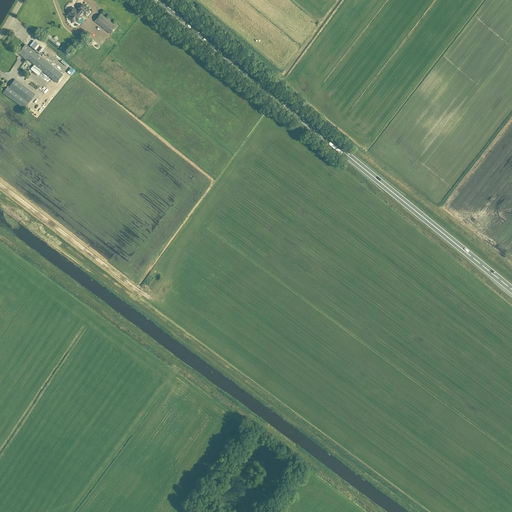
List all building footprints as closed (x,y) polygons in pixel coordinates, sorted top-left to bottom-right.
[(77,22),(82,16),(83,14),(85,15),(89,10),(82,4),(78,9),(79,10),(78,12),(73,8),(72,9),(71,8),(68,11),(69,12),(68,14),(72,17),(70,18),(73,21),(75,20),(77,22)] [(101,14),(95,21),(111,34),(116,27),(101,14)] [(33,45),(32,44),(30,46),(38,52),(39,50),(38,49),(40,46),(35,43),(33,45)] [(56,82),(62,74),(27,45),(20,53),(25,58),(25,57),(56,82)] [(35,95),(15,80),(9,88),(8,87),(3,93),(24,109),(25,110),(35,95)] [(17,111),(14,115),(21,120),(24,116),(17,111)]
